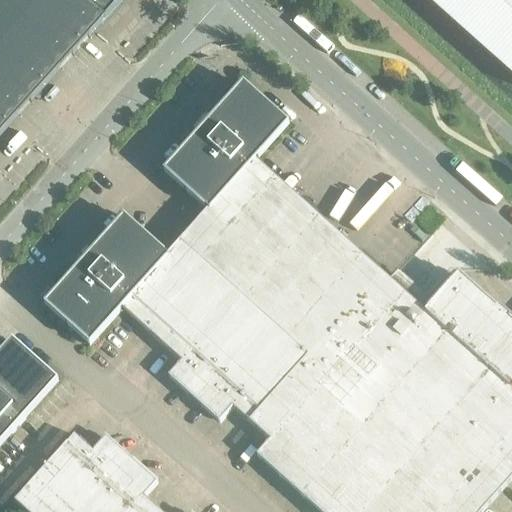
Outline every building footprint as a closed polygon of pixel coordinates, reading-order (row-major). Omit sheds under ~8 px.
[(0,0),(0,135),(121,0),(0,0)] [(511,0),(424,0),(501,68),(511,77),(511,0)] [(123,219),(78,270),(44,308),(89,349),(122,312),(181,364),(167,379),(219,426),(234,410),(270,442),(256,458),(315,511),(484,511),(511,481),(511,325),(457,276),(423,314),(256,163),(289,127),(243,85),(162,175),(206,214),(167,258),(123,219)] [(12,343),(0,356),(0,448),(5,443),(18,428),(31,414),(44,399),(58,384),(12,343)] [(14,505),(22,511),(156,511),(144,500),(157,486),(106,440),(93,454),(75,438),(14,505)]
